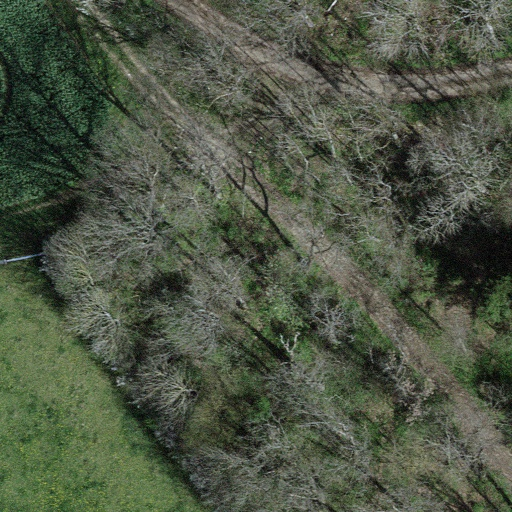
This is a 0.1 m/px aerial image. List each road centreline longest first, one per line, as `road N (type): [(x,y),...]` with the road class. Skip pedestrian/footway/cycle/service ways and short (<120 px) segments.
road 1 (track): [(511,454),(372,297),(203,144),(268,112),(306,70)]
road 2 (track): [(0,226),(86,206),(203,144),(82,0)]
road 3 (track): [(183,0),(306,70),(362,84),(440,86),(511,74)]
